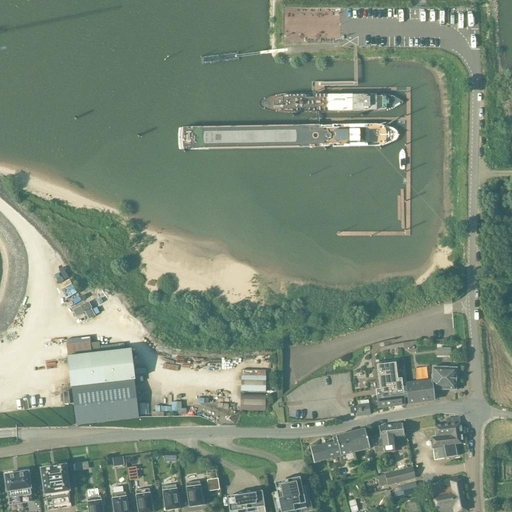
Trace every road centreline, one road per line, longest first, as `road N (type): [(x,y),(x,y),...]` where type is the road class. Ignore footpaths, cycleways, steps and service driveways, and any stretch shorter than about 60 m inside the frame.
road 1 (residential): [(476,409),(473,65),(457,41),(438,31),(342,28)]
road 2 (unclassified): [(0,453),(115,437),(315,432),(443,407),(476,409)]
